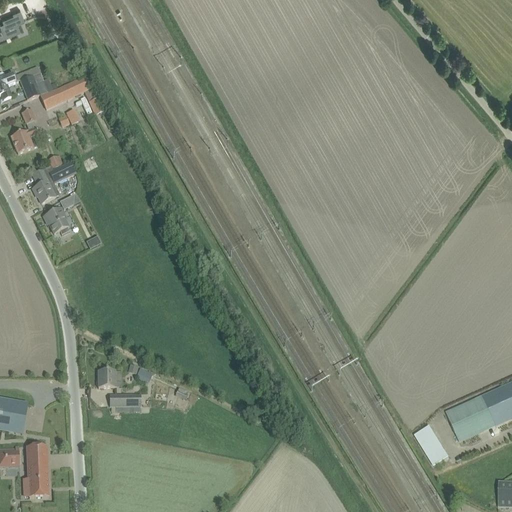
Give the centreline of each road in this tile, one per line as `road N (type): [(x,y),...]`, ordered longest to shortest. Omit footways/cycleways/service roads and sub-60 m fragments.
road 1 (unclassified): [(84,511),(77,338),(0,170)]
road 2 (unclassified): [(511,142),(392,0)]
